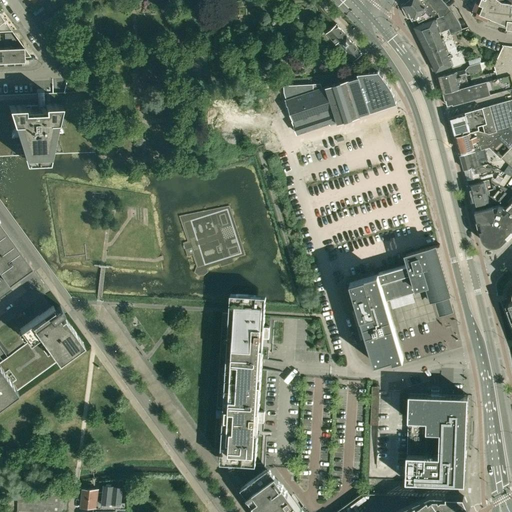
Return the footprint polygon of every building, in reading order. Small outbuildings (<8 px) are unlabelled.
[(61,0),(56,6),(57,7),(56,8),(57,8),(60,11),(61,11),(61,10),(62,10),(62,11),(65,7),(66,5),(61,0)] [(419,22),(438,13),(434,9),(430,4),(426,0),(408,0),(404,4),(405,7),(403,9),(407,18),(410,18),(413,24),(419,22)] [(443,1),(442,0),(435,0),(430,4),(434,9),(443,1)] [(488,20),(489,17),(507,24),(507,27),(511,28),(511,0),(477,0),(473,10),(477,11),(475,14),(488,20)] [(447,5),(443,1),(434,9),(438,13),(447,5)] [(451,10),(447,5),(438,13),(441,18),(451,10)] [(453,11),(451,10),(441,18),(438,13),(419,22),(420,24),(415,27),(423,45),(451,34),(462,29),(460,24),(453,11)] [(0,13),(0,30),(11,30),(12,30),(0,13)] [(348,37),(348,36),(340,28),(341,28),(337,23),(326,32),(336,44),(339,41),(340,43),(341,42),(339,41),(346,35),(348,37)] [(466,62),(461,50),(457,52),(451,34),(423,45),(436,71),(452,63),(454,67),(466,62)] [(352,41),(348,37),(346,35),(339,41),(341,42),(340,43),(344,47),(345,47),(347,50),(354,44),(352,42),(352,41)] [(354,61),(363,53),(360,50),(353,42),(352,41),(352,42),(354,44),(347,50),(345,47),(344,47),(347,50),(346,51),(354,61)] [(511,46),(510,46),(506,45),(502,45),(503,45),(494,65),(497,77),(497,78),(500,91),(511,87),(511,46)] [(4,62),(14,62),(13,47),(3,48),(4,62)] [(13,47),(14,62),(25,61),(24,56),(30,55),(24,47),(13,47)] [(470,65),(482,62),(481,57),(469,60),(470,65)] [(471,86),(471,85),(468,74),(484,70),(482,62),(470,65),(471,66),(469,67),(465,70),(457,73),(457,72),(440,76),(444,93),(460,88),(471,86)] [(338,122),(396,102),(394,95),(391,89),(387,83),(378,71),(368,72),(358,73),(359,76),(322,88),(321,84),(284,85),(284,92),(287,99),(286,99),(298,133),(330,123),(330,124),(338,122)] [(460,88),(444,93),(447,105),(457,103),(495,92),(500,91),(497,78),(495,78),(487,80),(471,85),(471,86),(460,88)] [(511,99),(489,105),(497,131),(509,128),(511,131),(511,99)] [(24,155),(26,161),(49,160),(49,159),(50,154),(56,127),(61,108),(62,103),(45,104),(45,109),(31,109),(31,104),(9,105),(12,116),(16,129),(20,142),(24,155)] [(489,105),(465,112),(465,113),(470,132),(477,130),(476,125),(482,123),(485,132),(490,134),(497,132),(497,131),(489,105)] [(465,113),(450,116),(455,135),(457,134),(457,136),(470,132),(465,113)] [(460,151),(481,145),(482,149),(485,148),(490,147),(501,158),(511,146),(511,131),(509,128),(497,131),(497,132),(490,134),(485,132),(477,130),(470,132),(457,136),(456,137),(460,151)] [(485,148),(461,155),(464,169),(480,165),(487,163),(486,159),(487,158),(485,148)] [(480,165),(464,169),(467,179),(478,176),(478,179),(492,176),(492,173),(494,172),(493,166),(488,163),(487,163),(480,165)] [(488,190),(488,187),(492,186),(490,179),(484,181),(484,180),(468,184),(471,195),(486,191),(488,190)] [(505,197),(510,190),(502,186),(498,190),(501,192),(496,198),(497,199),(495,202),(498,205),(505,197)] [(493,200),(492,195),(490,196),(488,190),(486,191),(471,195),(473,205),(489,201),(493,200)] [(475,210),(480,232),(481,236),(481,237),(482,238),(483,240),(484,241),(485,242),(486,243),(488,244),(489,245),(491,245),(493,246),(495,246),(497,245),(499,245),(500,244),(501,243),(502,242),(503,241),(511,232),(511,196),(508,201),(511,205),(504,213),(503,212),(502,212),(504,206),(499,205),(497,210),(496,210),(494,211),(493,206),(475,210)] [(0,272),(8,284),(32,267),(16,246),(0,224),(0,272)] [(450,306),(451,305),(452,305),(448,293),(450,292),(449,289),(436,246),(440,245),(440,244),(406,254),(409,264),(379,273),(379,272),(346,282),(351,301),(357,299),(359,306),(358,306),(375,363),(392,358),(393,361),(404,357),(386,299),(405,293),(405,294),(406,295),(406,296),(407,296),(407,297),(408,297),(409,297),(410,297),(411,297),(412,296),(412,295),(413,295),(413,294),(413,293),(413,292),(412,291),(418,290),(417,287),(427,284),(431,298),(436,296),(440,308),(441,308),(441,309),(442,309),(443,310),(444,310),(445,310),(446,310),(447,309),(448,309),(449,309),(449,308),(450,307),(450,306)] [(269,337),(269,338),(270,326),(264,326),(265,315),(265,313),(265,311),(266,294),(236,293),(231,293),(230,303),(232,303),(231,313),(223,450),(222,450),(221,461),(226,461),(248,462),(256,463),(257,456),(259,421),(264,421),(265,411),(265,410),(264,410),(260,410),(262,369),(262,368),(262,359),(262,358),(263,348),(264,337),(269,337)] [(75,347),(82,341),(66,318),(65,318),(64,316),(60,318),(58,315),(64,311),(60,306),(54,310),(52,307),(53,306),(53,305),(20,329),(29,341),(29,342),(39,335),(57,360),(64,354),(70,351),(75,347)] [(0,403),(83,342),(82,341),(75,347),(70,351),(64,354),(57,360),(39,335),(29,342),(29,341),(25,344),(11,354),(0,362),(0,365),(17,389),(9,394),(4,399),(0,401),(0,403)] [(0,401),(4,399),(9,394),(17,389),(0,365),(0,401)] [(379,392),(371,391),(370,422),(371,423),(378,423),(379,392)] [(465,482),(468,395),(409,393),(409,415),(406,480),(465,482)] [(244,484),(241,487),(259,511),(462,511),(470,508),(465,496),(464,495),(464,494),(431,493),(427,495),(362,492),(334,511),(304,511),(301,508),(282,482),(270,465),(263,470),(244,484)] [(82,498),(98,498),(122,498),(123,486),(104,484),(103,492),(98,492),(99,489),(83,489),(82,498)] [(18,508),(18,511),(17,511),(67,511),(71,485),(51,487),(18,492),(4,492),(4,501),(14,500),(14,508),(18,508)] [(122,498),(98,498),(82,498),(81,507),(96,507),(96,508),(96,509),(95,509),(115,509),(115,508),(127,508),(127,502),(126,502),(126,503),(121,503),(122,498)]
